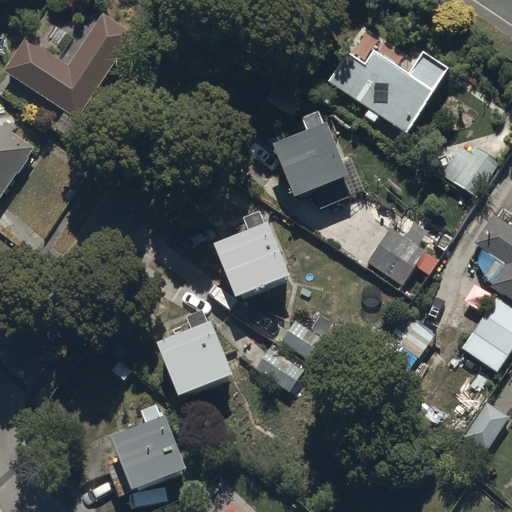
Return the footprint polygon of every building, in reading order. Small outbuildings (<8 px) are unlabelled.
[(27,42),(5,76),(80,125),(136,37),(103,16),(69,69),(27,42)] [(348,59),(330,87),(410,141),(453,76),(425,58),(410,82),(374,58),(366,71),(348,59)] [(0,205),(36,153),(13,138),(22,125),(9,115),(0,128),(0,205)] [(303,141),(276,152),(297,206),(352,185),(331,131),(326,132),(321,120),(306,126),(307,129),(300,132),(303,141)] [(501,166),(479,151),(474,158),(461,149),(443,177),(478,201),(501,166)] [(511,211),(506,207),(477,249),(509,270),(495,290),(511,301),(511,211)] [(244,242),(217,254),(239,307),(294,284),(272,231),(268,232),(262,218),(245,226),(247,230),(240,233),(244,242)] [(426,255),(391,231),(371,260),(407,284),(426,255)] [(511,310),(498,301),(462,354),(497,378),(511,356),(511,310)] [(187,341),(160,351),(181,406),(235,385),(215,332),(212,333),(206,318),(189,324),(191,328),(183,331),(187,341)] [(328,344),(295,324),(281,346),(314,366),(328,344)] [(305,374),(270,351),(253,374),(288,398),(305,374)] [(488,407),(464,441),(487,457),(510,422),(488,407)] [(190,477),(169,423),(165,425),(159,411),(143,417),(148,431),(112,445),(134,500),(190,477)]
